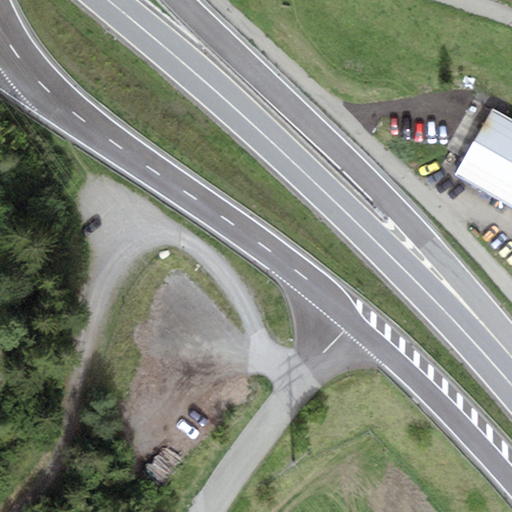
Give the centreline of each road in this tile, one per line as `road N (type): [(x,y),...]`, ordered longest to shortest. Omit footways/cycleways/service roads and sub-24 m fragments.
road 1 (primary): [(511,385),(286,155),(106,0)]
road 2 (track): [(265,350),(235,291),(191,245),(162,238),(131,252),(101,311),(58,459),(16,511)]
road 3 (primary): [(511,340),(382,192),(178,0)]
road 4 (unclassified): [(511,288),(217,0)]
road 5 (tertiary): [(83,121),(337,306)]
road 6 (primary): [(337,306),(511,484)]
road 7 (unclassified): [(300,381),(207,511)]
road 8 (tertiary): [(0,25),(28,71),(83,121)]
